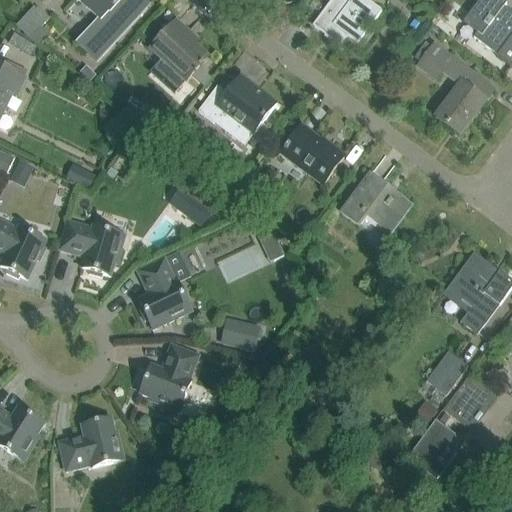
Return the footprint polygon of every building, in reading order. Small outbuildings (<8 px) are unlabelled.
[(100,21),(78,45),(100,65),(149,7),(140,0),(78,0),(77,1),(100,21)] [(334,0),(333,2),(314,28),(340,47),(347,37),(358,45),(382,13),(363,0),(334,0)] [(498,0),(481,0),(464,24),(478,35),(473,41),(511,69),(511,67),(511,15),(504,9),(506,6),(498,0)] [(49,35),(41,29),(47,22),(34,10),(17,28),(40,49),(49,39),(49,35)] [(176,24),(151,51),(186,84),(199,69),(201,70),(204,67),(203,66),(208,60),(185,38),(188,35),(176,24)] [(28,68),(38,62),(25,38),(14,43),(28,68)] [(433,47),(418,67),(428,74),(435,65),(461,85),(436,120),(460,137),(486,102),(485,102),(492,91),(433,47)] [(0,68),(0,130),(6,134),(15,116),(4,111),(13,93),(18,96),(25,80),(0,68)] [(227,95),(218,88),(198,113),(245,149),(277,107),(240,79),(227,95)] [(301,128),(281,156),(323,187),(345,158),(330,147),(329,149),(301,128)] [(14,161),(0,154),(0,173),(7,177),(14,161)] [(10,183),(24,190),(34,169),(20,162),(10,183)] [(253,167),(244,179),(251,184),(259,172),(253,167)] [(370,177),(341,215),(359,229),(367,219),(390,237),(412,208),(370,177)] [(246,207),(227,193),(218,203),(238,218),(246,207)] [(206,201),(193,219),(204,227),(217,210),(206,201)] [(43,249),(46,243),(19,230),(18,232),(0,223),(0,256),(5,259),(0,268),(7,273),(6,275),(18,281),(20,278),(27,282),(37,262),(40,264),(46,251),(43,249)] [(111,279),(115,265),(117,266),(118,261),(122,247),(124,238),(93,229),(93,231),(68,224),(60,253),(85,260),(82,271),(90,273),(89,276),(102,280),(103,277),(111,279)] [(477,336),(511,289),(511,283),(500,274),(497,277),(470,257),(469,258),(473,261),(450,292),(473,310),(462,325),(477,336)] [(148,322),(153,332),(191,313),(187,305),(188,305),(178,284),(176,285),(165,261),(138,274),(149,297),(139,302),(143,310),(140,311),(145,323),(148,322)] [(226,321),(221,347),(256,355),(261,329),(226,321)] [(141,396),(154,402),(153,403),(157,405),(157,406),(171,411),(171,410),(180,414),(183,405),(192,384),(190,383),(199,359),(172,348),(162,372),(151,368),(148,376),(145,375),(141,387),(144,388),(141,396)] [(448,354),(426,384),(446,398),(467,369),(448,354)] [(255,367),(240,361),(235,373),(246,378),(252,380),(257,368),(255,367)] [(469,377),(443,413),(472,434),(498,399),(469,377)] [(39,439),(37,438),(44,426),(37,421),(39,419),(27,412),(26,414),(19,410),(13,420),(0,411),(0,448),(16,458),(16,457),(24,462),(29,455),(37,443),(36,443),(39,439)] [(117,435),(115,435),(111,421),(103,423),(102,420),(89,423),(90,426),(82,428),(85,439),(59,445),(66,474),(91,468),(92,470),(114,464),(123,461),(121,453),(118,439),(117,439),(117,435)] [(455,437),(436,422),(408,460),(427,475),(455,437)] [(498,487),(493,494),(504,504),(510,497),(498,487)] [(490,499),(485,505),(493,511),(498,511),(502,509),(490,499)]
